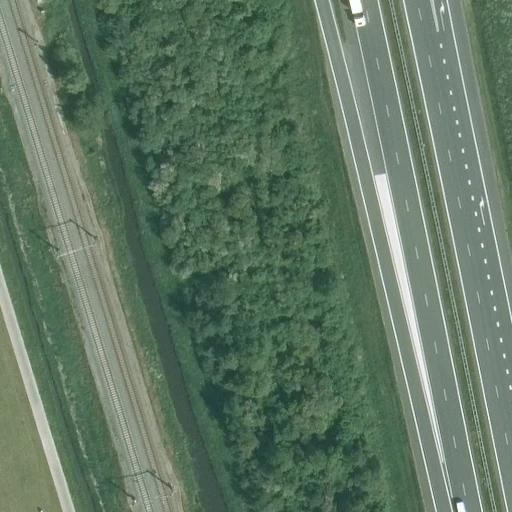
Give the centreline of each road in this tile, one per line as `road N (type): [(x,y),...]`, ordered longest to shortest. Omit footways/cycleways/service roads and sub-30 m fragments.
road 1 (motorway): [(319,0),(443,511)]
road 2 (motorway): [(363,0),(468,511)]
road 3 (motorway): [(511,453),(443,128)]
road 4 (motorway): [(443,128),(417,0)]
road 5 (motorway): [(443,128),(439,0)]
